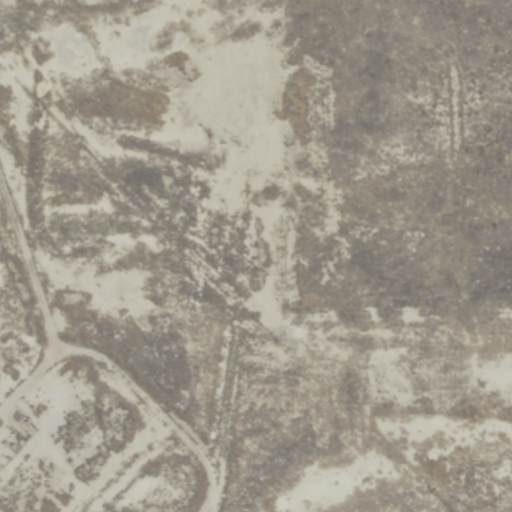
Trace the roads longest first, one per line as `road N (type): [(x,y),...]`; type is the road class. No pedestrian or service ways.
road 1 (track): [(130,372),(78,131),(63,126),(52,79),(37,79),(21,0)]
road 2 (track): [(0,474),(130,372),(156,361),(203,398),(219,460),(174,511)]
